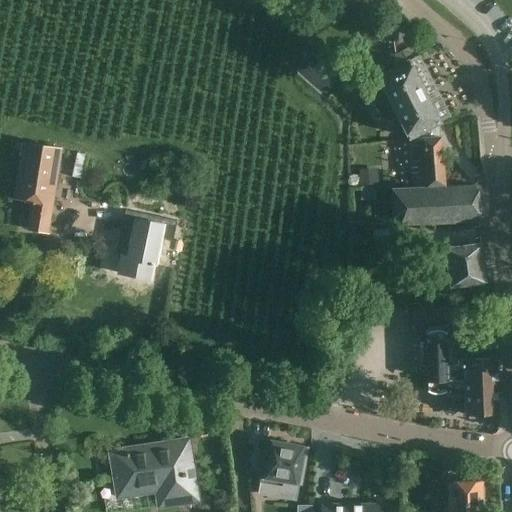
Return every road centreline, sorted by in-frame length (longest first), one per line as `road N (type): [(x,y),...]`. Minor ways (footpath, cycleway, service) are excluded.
road 1 (unclassified): [(511,451),(233,400)]
road 2 (unclassified): [(511,363),(501,158)]
road 3 (unclassified): [(233,400),(41,362)]
road 4 (unclassified): [(406,0),(471,61),(501,158)]
road 5 (unclassified): [(501,158),(496,54),(449,0)]
road 6 (residential): [(56,511),(37,395),(41,362)]
